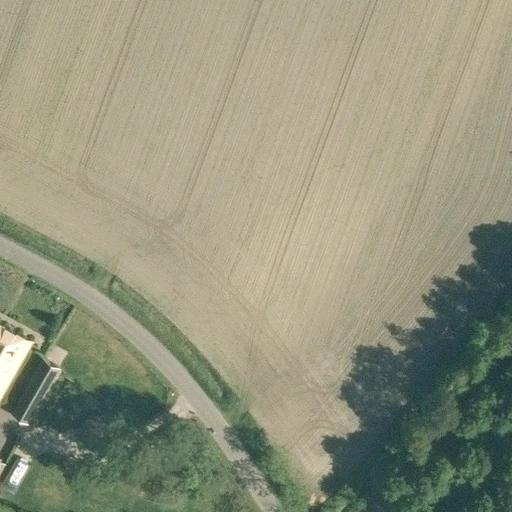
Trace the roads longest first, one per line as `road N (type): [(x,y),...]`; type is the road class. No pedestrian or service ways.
road 1 (unclassified): [(273,511),(197,399),(158,357),(0,249)]
road 2 (track): [(382,511),(511,337)]
